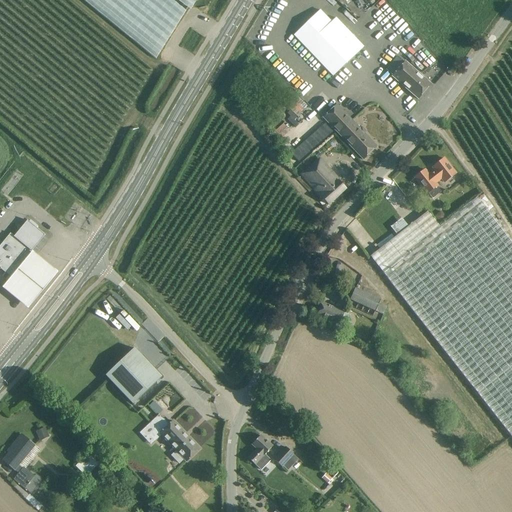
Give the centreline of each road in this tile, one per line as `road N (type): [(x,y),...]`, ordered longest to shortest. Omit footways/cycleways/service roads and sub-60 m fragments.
road 1 (unclassified): [(241,412),(315,245),(433,120),(511,13)]
road 2 (secondary): [(91,257),(245,0)]
road 3 (unclassified): [(241,412),(91,257)]
road 4 (secondary): [(0,376),(91,257)]
road 5 (track): [(433,120),(511,234)]
